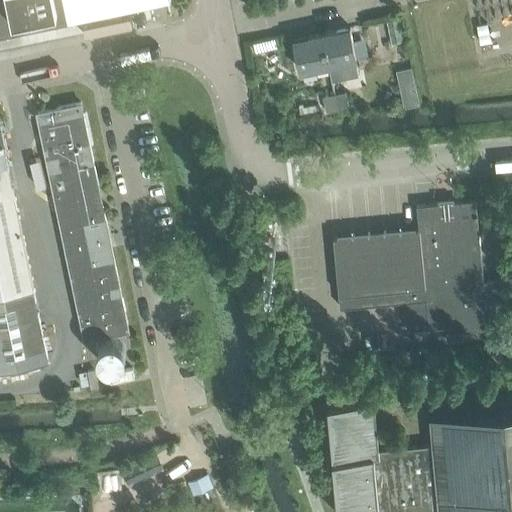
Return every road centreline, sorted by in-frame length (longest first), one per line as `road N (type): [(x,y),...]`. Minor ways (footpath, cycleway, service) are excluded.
road 1 (unclassified): [(222,23),(243,134),(259,163),(281,173),(511,154)]
road 2 (unclassified): [(171,390),(105,52)]
road 3 (unclassified): [(105,52),(222,23)]
